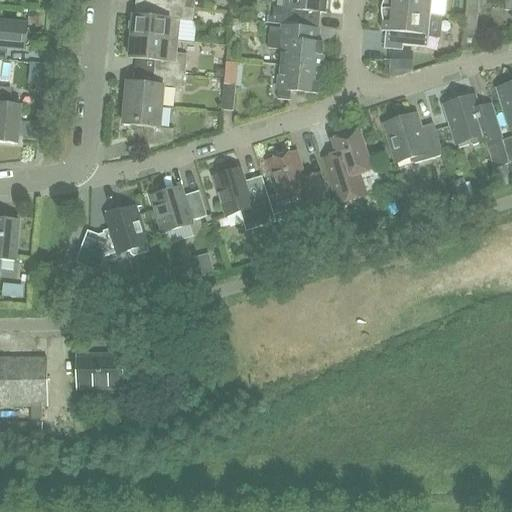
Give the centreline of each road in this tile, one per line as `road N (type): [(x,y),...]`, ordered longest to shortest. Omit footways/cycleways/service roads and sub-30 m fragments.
road 1 (unclassified): [(0,326),(53,330),(182,309),(511,203)]
road 2 (residential): [(75,169),(90,175),(173,159),(332,108),(349,89)]
road 3 (unclassified): [(75,169),(86,154),(101,0)]
road 4 (residential): [(349,89),(383,89),(511,52)]
